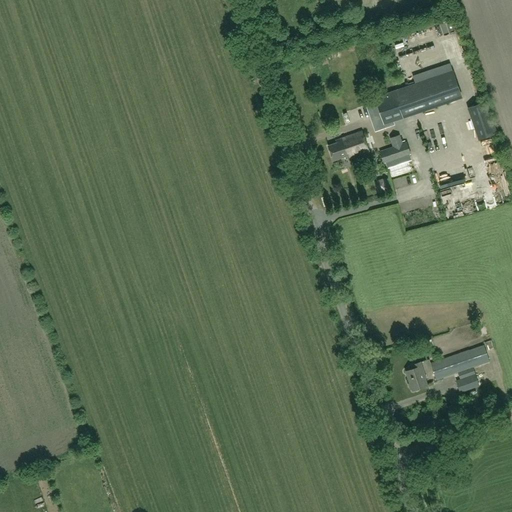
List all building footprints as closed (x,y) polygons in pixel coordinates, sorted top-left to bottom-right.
[(422,52),(442,47),(440,38),(444,37),(442,27),(427,31),(428,34),(406,40),(408,49),(421,46),(422,52)] [(375,98),(365,102),(375,131),(391,126),(389,122),(404,117),(462,97),(453,71),(416,84),(395,91),(375,98)] [(425,114),(426,120),(436,118),(434,112),(425,114)] [(363,131),(336,140),(336,143),(328,146),(333,161),(348,156),(349,158),(370,151),(363,131)] [(407,143),(402,144),(399,135),(391,138),(394,147),(380,152),(384,163),(411,154),(407,143)] [(446,173),(439,174),(442,189),(449,188),(446,173)] [(489,361),(483,345),(431,364),(437,379),(489,361)] [(414,368),(405,371),(412,390),(427,385),(423,373),(424,373),(420,362),(413,364),(414,368)] [(479,386),(475,374),(456,381),(460,392),(479,386)]
